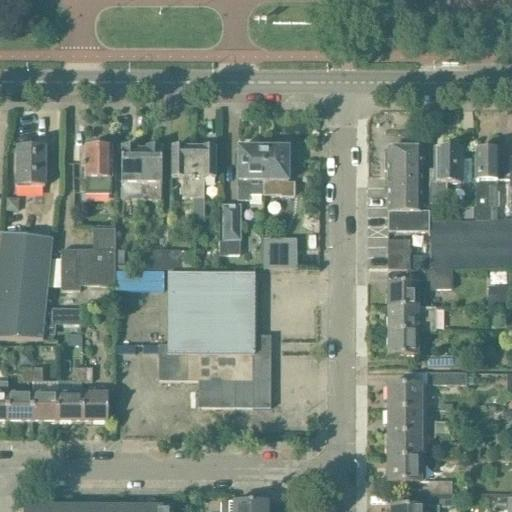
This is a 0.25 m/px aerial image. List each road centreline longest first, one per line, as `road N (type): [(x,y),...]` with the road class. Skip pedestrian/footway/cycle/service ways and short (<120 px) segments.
road 1 (residential): [(349,472),(343,83)]
road 2 (residential): [(349,472),(0,471)]
road 3 (tertiary): [(0,82),(343,83)]
road 4 (tertiary): [(343,83),(511,82)]
